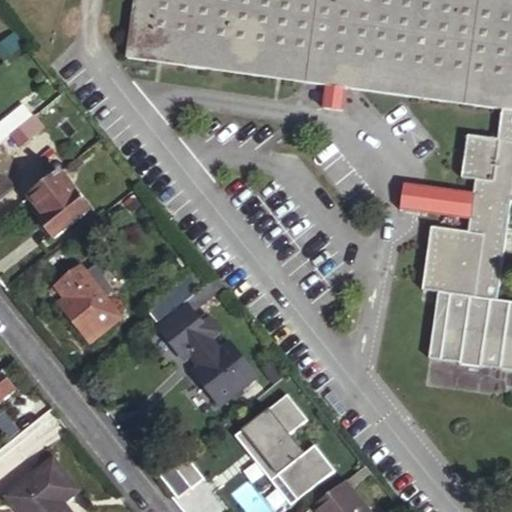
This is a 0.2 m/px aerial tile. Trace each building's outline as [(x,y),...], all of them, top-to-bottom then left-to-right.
[(511,0),(136,0),(129,62),(255,80),(329,90),(351,93),(504,113),(500,143),(470,140),(464,182),(477,184),(477,197),(476,200),(467,200),(465,218),(473,219),(473,223),(471,236),(434,231),(425,295),(441,297),(432,363),(462,367),(461,369),(484,373),(485,370),(511,374),(511,0)] [(351,93),(329,90),(326,112),(348,115),(351,93)] [(0,144),(1,143),(33,117),(23,105),(0,123),(0,144)] [(0,144),(0,199),(15,187),(0,168),(0,164),(11,155),(1,143),(0,144)] [(88,212),(58,174),(26,201),(44,222),(38,226),(52,243),(88,212)] [(403,213),(473,223),(473,219),(465,218),(467,200),(476,200),(477,197),(407,188),(403,213)] [(133,215),(122,203),(103,218),(114,231),(133,215)] [(96,292),(86,279),(81,272),(55,292),(65,305),(60,309),(91,348),(121,324),(96,292)] [(95,272),(86,279),(96,292),(105,285),(95,272)] [(155,328),(195,296),(184,284),(144,315),(155,328)] [(217,296),(210,287),(186,306),(187,309),(193,315),(217,296)] [(203,327),(193,315),(187,309),(158,332),(185,366),(221,337),(210,322),(203,327)] [(0,408),(16,396),(0,375),(0,408)] [(244,440),(231,422),(219,431),(234,449),(244,440)] [(226,447),(223,442),(182,475),(188,483),(193,480),(201,490),(232,466),(221,451),(226,447)] [(80,491),(54,459),(8,497),(19,511),(68,511),(63,504),(80,491)] [(365,511),(343,484),(311,511),(365,511)]
